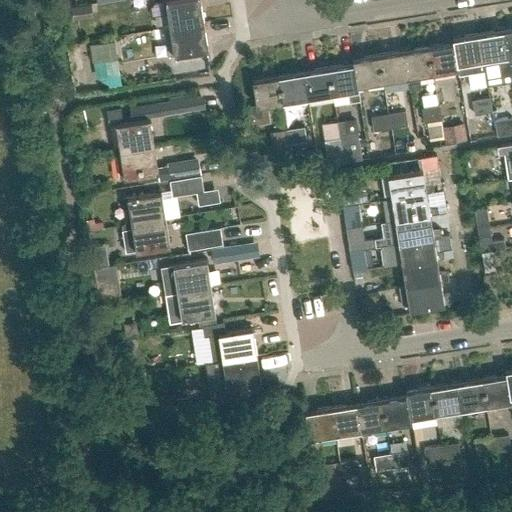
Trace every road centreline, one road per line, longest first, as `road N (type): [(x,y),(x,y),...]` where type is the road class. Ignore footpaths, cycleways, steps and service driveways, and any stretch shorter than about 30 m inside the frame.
road 1 (residential): [(309,367),(511,334)]
road 2 (residential): [(252,33),(446,0)]
